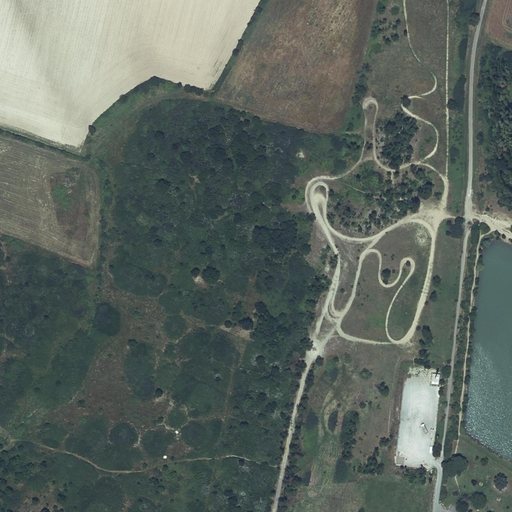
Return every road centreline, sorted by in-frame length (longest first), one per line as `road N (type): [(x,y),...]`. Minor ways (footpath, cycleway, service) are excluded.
road 1 (unclassified): [(434,511),(466,229),(472,61),(484,0)]
road 2 (track): [(273,511),(303,379),(351,298),(365,252),(404,219),(467,216)]
